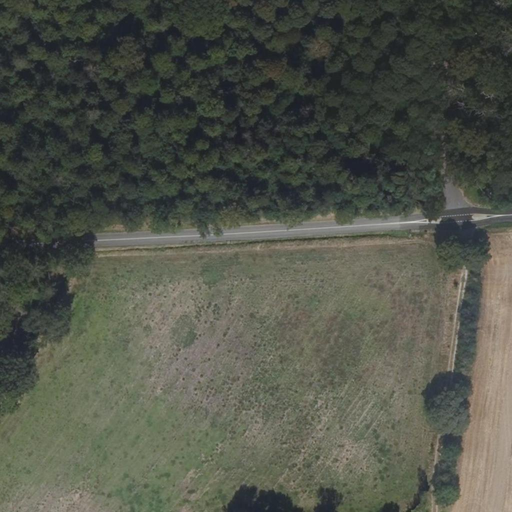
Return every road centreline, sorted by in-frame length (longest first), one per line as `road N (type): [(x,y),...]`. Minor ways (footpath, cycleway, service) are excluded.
road 1 (tertiary): [(404,223),(0,246)]
road 2 (track): [(430,511),(447,347),(469,236),(461,211)]
